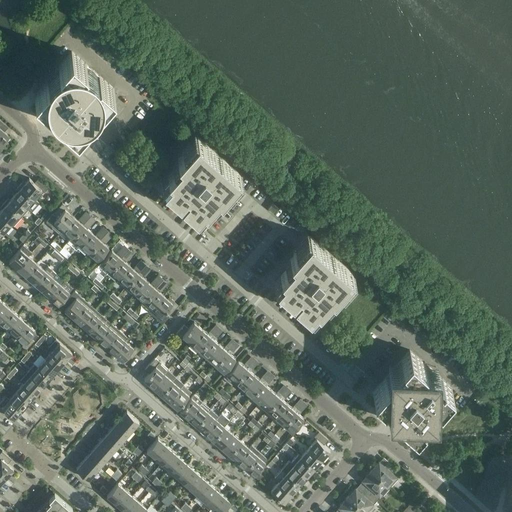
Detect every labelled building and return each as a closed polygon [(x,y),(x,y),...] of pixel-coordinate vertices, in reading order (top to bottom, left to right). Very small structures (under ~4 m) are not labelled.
[(34,96),(48,108),(49,109),(50,110),(50,111),(51,111),(51,112),(53,114),(54,115),(55,116),(57,117),(59,119),(60,119),(61,120),(77,133),(90,118),(92,117),(93,116),(93,115),(95,114),(96,113),(96,112),(97,111),(98,111),(98,110),(99,109),(99,108),(100,107),(101,106),(101,104),(114,90),(71,53),(58,68),(57,68),(55,70),(54,71),(53,72),(52,73),(51,74),(50,75),(50,76),(48,79),(48,80),(34,96)] [(0,142),(1,144),(10,135),(5,131),(8,126),(0,118),(0,142)] [(180,163),(168,177),(170,179),(163,186),(197,216),(203,208),(206,210),(218,196),(220,198),(240,176),(197,138),(177,161),(180,163)] [(24,180),(20,185),(36,199),(44,190),(45,191),(49,187),(39,178),(35,182),(29,178),(26,182),(24,180)] [(18,191),(14,195),(28,208),(36,199),(20,185),(15,189),(18,191)] [(9,197),(5,202),(21,216),(28,208),(14,195),(11,199),(9,197)] [(3,208),(0,211),(0,212),(12,223),(13,225),(21,216),(5,202),(1,206),(3,208)] [(53,222),(63,230),(74,217),(70,214),(72,212),(62,203),(53,214),(57,218),(53,222)] [(272,203),(267,209),(273,214),(278,208),(272,203)] [(0,228),(4,232),(12,223),(0,212),(0,228)] [(63,230),(71,237),(84,223),(79,219),(77,221),(74,217),(63,230)] [(76,249),(80,245),(91,232),(87,229),(89,227),(84,223),(71,237),(67,242),(76,249)] [(80,245),(88,252),(101,238),(96,234),(95,236),(91,232),(80,245)] [(353,274),(310,236),(290,259),(292,261),(280,275),(282,277),(276,285),(309,314),(316,306),(318,309),(330,295),(333,297),(353,274)] [(101,238),(88,252),(97,260),(108,248),(104,244),(106,242),(101,238)] [(18,268),(29,255),(32,252),(24,244),(9,260),(18,268)] [(105,274),(107,272),(122,256),(117,252),(115,254),(111,250),(97,266),(105,274)] [(26,275),(37,263),(29,255),(18,268),(26,275)] [(107,272),(116,280),(129,265),(125,262),(127,260),(122,256),(107,272)] [(34,282),(45,270),(37,263),(26,275),(34,282)] [(116,280),(124,288),(139,271),(134,267),(132,269),(129,265),(116,280)] [(42,289),(53,277),(56,273),(49,266),(45,270),(34,282),(42,289)] [(133,295),(134,293),(146,281),(142,277),(144,275),(139,271),(124,288),(133,295)] [(42,289),(50,297),(61,284),(53,277),(42,289)] [(50,297),(59,304),(73,288),(65,281),(50,297)] [(134,293),(143,301),(156,286),(151,282),(149,284),(146,281),(134,293)] [(140,304),(148,312),(163,296),(159,292),(161,290),(156,286),(143,301),(140,304)] [(65,310),(74,317),(88,301),(75,290),(66,301),(70,304),(65,310)] [(148,312),(162,324),(178,305),(168,297),(166,299),(163,296),(148,312)] [(74,317),(82,324),(96,309),(88,301),(74,317)] [(0,304),(0,321),(11,309),(3,302),(0,304)] [(0,321),(8,329),(19,316),(11,309),(0,321)] [(82,324),(90,332),(104,316),(96,309),(82,324)] [(8,329),(16,336),(27,323),(19,316),(8,329)] [(90,332),(98,339),(112,323),(104,316),(90,332)] [(182,336),(190,343),(202,330),(194,322),(188,329),(184,324),(176,333),(181,338),(182,336)] [(22,346),(26,350),(38,336),(34,332),(36,331),(27,323),(16,336),(24,343),(22,346)] [(98,339),(106,346),(120,330),(112,323),(98,339)] [(106,346),(114,353),(126,340),(128,337),(120,330),(106,346)] [(190,343),(198,350),(210,337),(202,330),(190,343)] [(198,350),(207,357),(218,344),(210,337),(198,350)] [(48,347),(53,350),(65,362),(73,353),(56,338),(48,347)] [(228,343),(235,349),(239,343),(233,338),(228,343)] [(126,340),(114,353),(123,360),(128,354),(133,358),(141,348),(136,344),(134,347),(126,340)] [(207,357),(215,365),(227,351),(218,344),(207,357)] [(53,350),(45,359),(58,370),(65,362),(53,350)] [(396,413),(399,416),(415,429),(429,413),(437,404),(452,387),(438,375),(425,363),(409,350),(398,363),(388,375),(372,392),(387,405),(391,409),(393,407),(398,411),(397,412),(396,413)] [(3,351),(0,353),(0,358),(3,361),(8,356),(3,351)] [(215,365),(223,372),(235,359),(227,351),(215,365)] [(246,362),(253,368),(260,360),(252,354),(246,362)] [(144,379),(152,386),(167,369),(168,369),(155,357),(144,369),(149,373),(144,379)] [(45,359),(38,367),(51,378),(58,370),(45,359)] [(226,374),(235,382),(246,369),(238,361),(226,374)] [(31,375),(44,386),(51,378),(38,367),(35,364),(28,372),(31,375)] [(152,386),(160,394),(172,380),(176,377),(167,369),(152,386)] [(235,382),(243,389),(254,376),(246,369),(235,382)] [(21,380),(24,383),(36,394),(44,386),(31,375),(28,372),(21,380)] [(243,389),(251,396),(262,383),(254,376),(243,389)] [(160,394),(168,401),(180,388),(172,380),(160,394)] [(17,391),(29,402),(36,394),(24,383),(17,391)] [(251,396),(259,403),(270,390),(262,383),(251,396)] [(279,391),(286,396),(291,388),(284,384),(279,391)] [(168,401),(177,409),(191,392),(183,385),(180,388),(168,401)] [(259,403),(267,410),(278,397),(270,390),(259,403)] [(10,399),(22,410),(29,402),(17,391),(10,399)] [(179,411),(188,418),(202,402),(194,394),(179,411)] [(0,401),(0,405),(15,419),(22,410),(10,399),(5,395),(0,401)] [(267,410),(275,417),(287,404),(278,397),(267,410)] [(188,418),(196,425),(210,409),(202,402),(188,418)] [(275,417),(283,424),(295,411),(287,404),(275,417)] [(196,425),(204,432),(218,416),(210,409),(196,425)] [(127,411),(119,419),(131,430),(139,421),(127,411)] [(283,424),(292,432),(303,419),(295,411),(283,424)] [(204,432),(212,440),(224,426),(227,423),(218,416),(204,432)] [(119,419),(112,427),(124,438),(131,430),(119,419)] [(212,440),(220,447),(232,433),(224,426),(212,440)] [(112,427),(105,436),(117,446),(124,438),(112,427)] [(316,439),(308,448),(323,461),(327,456),(326,455),(329,451),(323,445),(327,440),(318,432),(314,437),(316,439)] [(220,447),(228,454),(240,440),(232,433),(220,447)] [(105,436),(98,444),(110,454),(117,446),(105,436)] [(147,449),(154,456),(165,444),(158,438),(147,449)] [(228,454),(236,461),(248,448),(240,440),(228,454)] [(98,444),(91,452),(103,462),(110,454),(98,444)] [(154,456),(162,462),(172,451),(165,444),(154,456)] [(236,461),(245,468),(256,455),(259,452),(251,445),(248,448),(236,461)] [(308,448),(301,456),(314,468),(317,465),(318,466),(323,461),(308,448)] [(0,456),(1,458),(0,459),(0,471),(7,477),(14,469),(8,464),(12,459),(10,458),(2,451),(0,453),(0,456)] [(162,462),(169,469),(179,457),(172,451),(162,462)] [(91,452),(84,460),(96,471),(103,462),(91,452)] [(245,468),(253,476),(267,459),(259,452),(256,455),(245,468)] [(293,465),(308,478),(312,473),(311,472),(314,468),(301,456),(298,454),(291,462),(293,465)] [(169,469),(176,475),(186,464),(179,457),(169,469)] [(84,460),(76,468),(89,479),(96,471),(84,460)] [(371,470),(390,487),(398,478),(397,477),(401,472),(391,463),(387,468),(379,461),(371,470)] [(176,475),(183,482),(194,470),(186,464),(176,475)] [(293,465),(286,473),(299,485),(302,482),(303,483),(308,478),(293,465)] [(183,482),(190,488),(201,476),(194,470),(183,482)] [(274,478),(278,482),(293,495),(297,490),(296,489),(299,485),(286,473),(281,470),(274,478)] [(367,491),(377,499),(381,495),(382,496),(390,487),(371,470),(363,479),(371,486),(367,491)] [(190,488),(197,495),(208,483),(201,476),(190,488)] [(278,482),(271,491),(270,491),(284,503),(287,499),(288,500),(293,495),(278,482)] [(107,495),(115,502),(125,490),(118,483),(107,495)] [(197,495),(204,501),(215,489),(208,483),(197,495)] [(347,497),(364,511),(367,511),(368,511),(365,509),(371,503),(372,505),(377,499),(367,491),(363,495),(355,488),(347,497)] [(204,501),(212,508),(222,496),(215,489),(204,501)] [(115,502),(122,508),(132,496),(125,490),(115,502)] [(48,501),(43,506),(49,511),(69,511),(72,509),(54,493),(51,497),(48,500),(48,501)] [(122,508),(126,511),(131,511),(140,503),(132,496),(122,508)] [(212,508),(216,511),(221,511),(230,502),(222,496),(212,508)] [(364,511),(347,497),(339,506),(346,511),(364,511)] [(131,511),(144,511),(147,509),(140,503),(131,511)]
